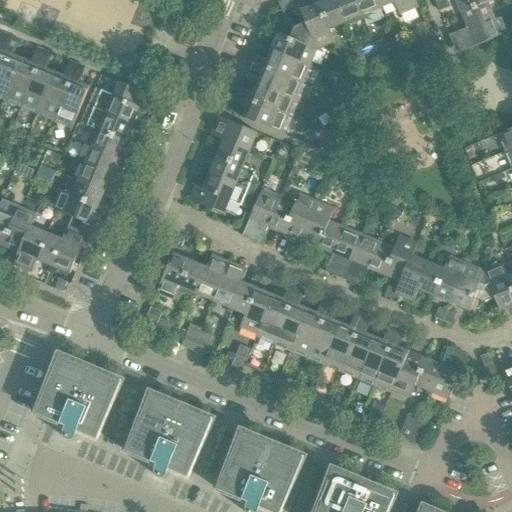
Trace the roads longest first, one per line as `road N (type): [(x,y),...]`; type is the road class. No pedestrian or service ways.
road 1 (residential): [(92,337),(428,473),(453,438),(481,430),(500,438),(511,465)]
road 2 (residential): [(511,341),(492,349),(145,212)]
road 3 (residential): [(145,212),(230,0)]
road 4 (residential): [(176,511),(124,493),(37,480)]
road 5 (residential): [(92,337),(145,212)]
